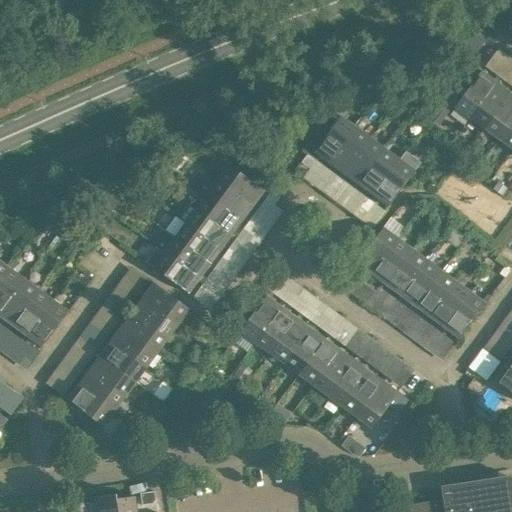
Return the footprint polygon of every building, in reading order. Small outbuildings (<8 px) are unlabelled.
[(501,66),(510,72),(511,69),(511,59),(508,57),(501,66)] [(510,72),(501,66),(495,74),(504,81),(510,72)] [(481,71),(466,91),(456,84),(445,100),(469,118),(496,82),(481,71)] [(510,93),(496,82),(469,118),(484,129),(510,93)] [(511,121),(511,94),(510,93),(484,129),(498,140),(511,121)] [(441,106),(431,119),(439,125),(449,112),(441,106)] [(330,164),(356,128),(341,116),(314,152),(330,164)] [(511,121),(498,140),(511,149),(511,121)] [(356,128),(330,164),(344,174),(370,138),(356,128)] [(385,149),(370,138),(344,174),(358,185),(385,149)] [(385,149),(358,185),(373,196),(399,160),(398,159),(385,149)] [(406,149),(398,159),(399,160),(373,196),(388,207),(422,161),(406,149)] [(301,164),(304,166),(309,170),(316,161),(307,155),(301,164)] [(263,191),(262,190),(228,165),(216,180),(252,206),(260,195),(263,191)] [(329,185),(338,191),(345,182),(336,176),(329,185)] [(252,206),(216,180),(206,194),(242,221),(252,206)] [(498,182),(492,189),(501,195),(507,188),(498,182)] [(133,195),(137,190),(129,184),(127,183),(121,192),(126,196),(133,195)] [(338,191),(329,185),(323,194),(331,200),(338,191)] [(110,191),(101,204),(111,212),(121,199),(110,191)] [(271,191),(265,199),(273,206),(280,197),(271,191)] [(242,221),(206,194),(195,209),(231,235),(242,221)] [(365,197),(358,206),(367,212),(373,204),(365,197)] [(195,209),(187,203),(176,218),(184,224),(185,223),(220,249),(231,235),(195,209)] [(367,212),(358,206),(352,215),(360,221),(367,212)] [(252,235),(258,226),(250,220),(243,228),(252,235)] [(185,223),(184,224),(174,238),(210,264),(220,249),(185,223)] [(267,233),(258,226),(252,235),(261,241),(267,233)] [(372,275),(398,239),(383,228),(356,264),(372,275)] [(210,264),(174,238),(163,252),(199,278),(210,264)] [(413,250),(398,239),(372,275),(386,286),(413,250)] [(163,252),(163,253),(155,247),(144,262),(188,294),(199,278),(163,252)] [(231,264),(237,255),(228,249),(222,257),(231,264)] [(413,250),(386,286),(400,296),(427,260),(413,250)] [(246,262),(237,255),(231,264),(240,270),(246,262)] [(11,259),(6,266),(0,261),(0,280),(14,261),(11,259)] [(427,260),(400,296),(415,307),(441,271),(427,260)] [(14,261),(0,280),(0,311),(24,279),(12,270),(18,263),(14,261)] [(343,275),(351,281),(358,272),(349,266),(343,275)] [(456,282),(441,271),(415,307),(429,318),(456,282)] [(210,292),(216,284),(207,277),(201,286),(210,292)] [(126,293),(132,284),(123,278),(117,286),(126,293)] [(24,279),(0,311),(0,316),(12,325),(38,290),(24,279)] [(265,290),(274,296),(281,287),(272,281),(265,290)] [(471,293),(456,282),(429,318),(444,329),(471,293)] [(142,298),(178,325),(189,309),(153,283),(142,298)] [(132,284),(126,293),(134,299),(140,291),(132,284)] [(225,290),(216,284),(210,292),(219,299),(225,290)] [(378,287),(372,296),(380,303),(387,294),(378,287)] [(38,290),(12,325),(27,336),(53,300),(38,290)] [(300,302),(309,308),(316,299),(307,292),(300,302)] [(471,293),(444,329),(459,339),(485,303),(471,293)] [(380,303),(372,296),(365,305),(373,312),(380,303)] [(254,343),(280,308),(265,297),(239,332),(254,343)] [(142,298),(131,313),(167,339),(178,325),(142,298)] [(53,300),(27,336),(42,347),(68,312),(53,300)] [(309,308),(300,302),(294,310),(303,317),(309,308)] [(104,322),(111,313),(102,306),(95,315),(104,322)] [(295,319),(280,308),(254,343),(269,354),(295,319)] [(400,317),(409,324),(415,315),(407,308),(400,317)] [(119,319),(111,313),(104,322),(113,328),(119,319)] [(131,313),(120,327),(156,354),(167,339),(131,313)] [(329,323),(338,329),(345,320),(336,314),(329,323)] [(409,324),(400,317),(394,327),(402,333),(409,324)] [(295,319),(269,354),(283,364),(309,329),(295,319)] [(338,329),(329,323),(323,331),(331,338),(338,329)] [(120,327),(110,342),(146,368),(156,354),(120,327)] [(323,339),(309,329),(283,364),(297,375),(323,339)] [(436,330),(429,339),(438,345),(445,336),(436,330)] [(498,345),(504,337),(495,330),(489,339),(498,345)] [(358,344),(367,350),(374,341),(365,335),(358,344)] [(83,351),(89,342),(80,336),(74,344),(83,351)] [(19,337),(12,347),(21,353),(27,344),(19,337)] [(511,342),(504,337),(498,345),(507,352),(511,344),(511,342)] [(338,350),(323,339),(297,375),(312,386),(338,350)] [(438,345),(429,339),(423,348),(431,354),(438,345)] [(89,342),(83,351),(91,357),(97,348),(89,342)] [(146,368),(110,342),(99,357),(135,383),(146,368)] [(367,350),(358,344),(352,353),(360,359),(367,350)] [(21,353),(12,347),(6,355),(14,361),(21,353)] [(353,361),(338,350),(312,386),(327,396),(353,361)] [(394,356),(387,365),(396,371),(403,362),(394,356)] [(99,357),(89,371),(124,397),(135,383),(99,357)] [(367,371),(353,361),(327,396),(341,407),(367,371)] [(62,380),(68,371),(59,364),(53,373),(62,380)] [(241,364),(234,375),(244,382),(252,371),(241,364)] [(396,371),(387,365),(381,374),(389,380),(396,371)] [(511,370),(504,365),(493,380),(511,394),(511,370)] [(485,381),(491,372),(483,366),(477,374),(485,381)] [(68,371),(62,380),(70,386),(76,377),(68,371)] [(124,397),(89,371),(78,385),(114,412),(124,397)] [(382,382),(367,371),(341,407),(356,418),(382,382)] [(382,382),(356,418),(371,429),(388,406),(397,393),(382,382)] [(0,389),(0,394),(6,399),(13,390),(4,384),(0,389)] [(477,384),(469,385),(472,400),(480,399),(477,384)] [(114,412),(78,385),(67,400),(103,427),(114,412)] [(397,393),(388,406),(398,413),(407,401),(397,393)] [(348,435),(340,446),(353,455),(358,457),(365,448),(348,435)] [(442,500),(403,506),(403,511),(511,511),(511,489),(510,478),(441,489),(442,500)] [(154,491),(140,493),(142,505),(152,504),(155,500),(154,491)] [(136,511),(134,497),(116,499),(116,495),(97,498),(99,511),(136,511)]
